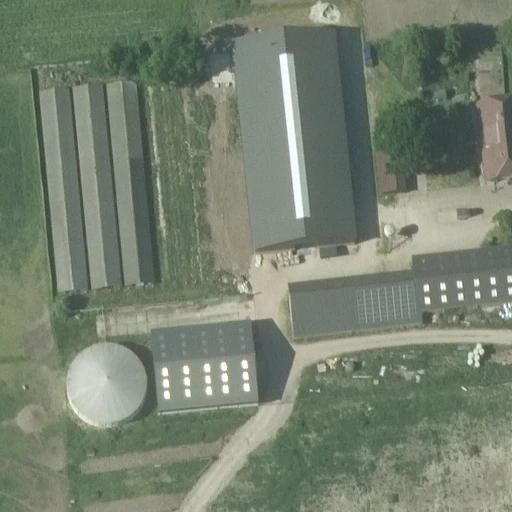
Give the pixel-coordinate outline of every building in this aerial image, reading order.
[(330,69),(327,42),(227,53),(230,81),(330,69)] [(350,249),(330,69),(230,81),(250,260),(350,249)] [(105,88),(124,289),(153,286),(134,86),(105,88)] [(101,89),(72,91),(91,292),(120,289),(101,89)] [(67,93),(38,96),(57,296),(86,293),(67,93)] [(487,185),(511,182),(511,107),(480,110),(487,185)] [(455,212),(456,239),(477,238),(476,211),(455,212)] [(511,249),(454,256),(410,261),(412,277),(419,317),(511,306),(511,249)] [(257,407),(250,327),(151,337),(158,416),(257,407)] [(369,356),(368,351),(405,348),(403,330),(350,335),(352,358),(369,356)] [(146,398),(146,387),(145,377),(141,367),(134,359),(126,353),(116,349),(106,347),(96,349),(86,353),(78,359),(71,367),(67,377),(66,387),(66,398),(69,408),(74,417),(81,425),(90,430),(101,433),(111,433),(121,430),(131,425),(138,417),(143,408),(146,398)] [(419,402),(132,428),(135,461),(511,426),(511,387),(455,393),(457,408),(448,409),(447,398),(419,401),(419,402)] [(457,468),(511,463),(511,428),(455,433),(457,455),(195,478),(193,464),(138,469),(140,500),(457,473),(457,468)] [(142,511),(463,511),(511,508),(511,470),(402,480),(403,500),(329,506),(328,494),(313,495),(314,509),(274,511),(238,511),(237,501),(142,509),(142,511)]
